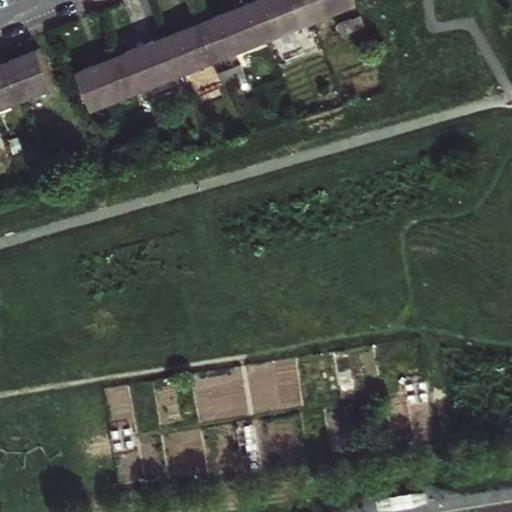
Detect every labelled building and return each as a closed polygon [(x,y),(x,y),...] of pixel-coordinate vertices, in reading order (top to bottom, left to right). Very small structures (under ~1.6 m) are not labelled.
[(227,0),(219,3),(235,40),(278,22),(268,0),(227,0)] [(268,0),(278,22),(321,3),(319,0),(268,0)] [(178,21),(194,58),(235,40),(219,3),(197,13),(178,21)] [(137,38),(154,76),(194,58),(178,21),(157,30),(137,38)] [(36,43),(21,49),(37,86),(68,72),(52,36),(36,43)] [(114,49),(88,60),(104,97),(154,76),(137,38),(114,49)] [(37,86),(21,49),(7,55),(0,58),(0,81),(8,99),(37,86)] [(234,120),(223,125),(228,137),(239,133),(234,120)] [(216,142),(228,137),(223,125),(211,131),(216,142)] [(430,504),(428,491),(377,498),(379,511),(430,504)]
